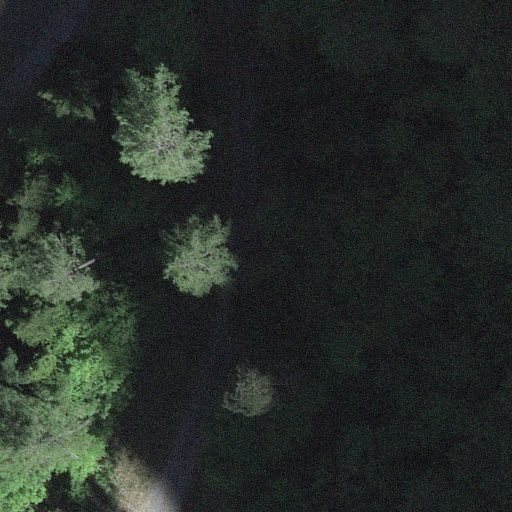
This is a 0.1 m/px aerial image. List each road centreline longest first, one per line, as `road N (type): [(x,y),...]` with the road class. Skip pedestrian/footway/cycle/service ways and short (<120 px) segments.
road 1 (track): [(240,0),(247,135),(240,216),(223,306),(162,511)]
road 2 (track): [(0,105),(49,50),(75,0)]
